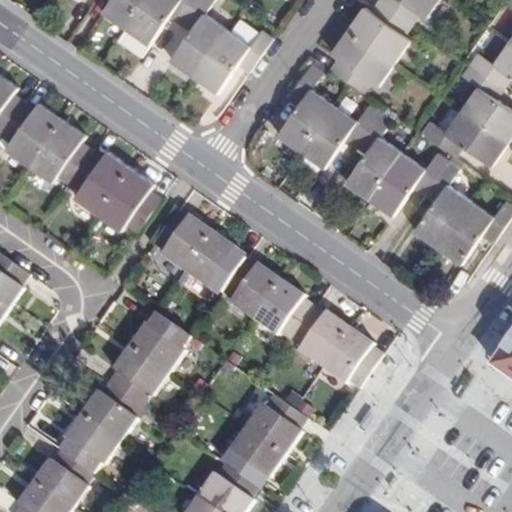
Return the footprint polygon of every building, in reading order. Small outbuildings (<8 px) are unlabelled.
[(113,0),(105,13),(128,29),(152,45),(172,17),(194,32),(173,60),(220,93),(239,66),(251,74),(276,39),(263,30),(261,32),(251,46),(232,32),(207,14),(217,0),(113,0)] [(407,36),(423,14),(429,19),(441,0),(381,0),(373,12),(367,7),(334,54),(340,59),(333,70),(367,94),(375,83),(381,87),(414,40),(407,36)] [(511,7),(511,8),(511,43),(497,65),(480,54),(464,77),(481,88),(449,134),(433,122),(424,135),(458,159),(466,147),(495,167),(511,142),(511,109),(499,100),(511,80),(511,7)] [(261,32),(242,19),(232,32),(251,46),(261,32)] [(152,45),(128,29),(121,39),(145,56),(152,45)] [(281,137),(328,169),(348,141),(369,156),(349,184),(396,217),(416,188),(438,204),(418,233),(465,266),(485,237),(496,244),(511,220),(511,204),(508,201),(496,218),(451,187),(463,170),(440,154),(428,171),(382,138),(394,122),(371,106),(359,122),(314,91),(325,74),(312,65),(289,100),(300,108),(281,137)] [(0,73),(0,134),(3,136),(26,102),(16,95),(20,88),(6,78),(3,81),(0,78),(0,75),(1,74),(0,73)] [(26,102),(3,136),(13,143),(9,149),(33,166),(66,119),(62,116),(59,120),(54,116),(57,113),(42,102),(37,110),(26,102)] [(70,122),(66,119),(33,166),(57,182),(61,177),(72,184),(95,150),(84,143),(89,136),(75,126),(72,129),(67,126),(70,122)] [(95,150),(72,184),(83,192),(79,197),(102,214),(135,167),(131,165),(128,168),(123,165),(125,161),(111,151),(106,158),(95,150)] [(135,167),(102,214),(126,230),(130,225),(140,232),(164,198),(154,191),(159,183),(144,174),(142,177),(136,174),(139,170),(135,167)] [(189,271),(217,231),(213,228),(210,232),(205,228),(208,224),(193,214),(191,217),(180,209),(156,244),(168,251),(166,254),(189,271)] [(221,234),(217,231),(189,271),(213,287),(215,284),(225,292),(249,257),(239,250),(241,247),(226,237),(224,241),(218,237),(221,234)] [(0,303),(12,312),(15,308),(11,305),(14,300),(18,303),(28,288),(26,287),(33,277),(0,253),(0,303)] [(234,302),(258,318),(285,279),(281,276),(279,280),(274,276),(276,272),(262,262),(260,265),(249,257),(225,292),(236,299),(234,302)] [(290,282),(285,279),(258,318),(281,335),(283,332),(294,340),(318,305),(307,298),(309,295),(295,285),(292,289),(287,285),(290,282)] [(0,328),(5,321),(1,319),(5,313),(9,316),(12,312),(0,303),(0,328)] [(303,350),(326,367),(354,327),(350,324),(348,328),(342,324),(345,320),(331,310),(329,313),(318,305),(294,340),(305,347),(303,350)] [(133,345),(173,373),(189,349),(186,347),(194,336),(159,312),(152,323),(149,321),(139,336),(143,338),(139,343),(136,341),(133,345)] [(354,327),(326,367),(350,383),(353,380),(363,388),(388,353),(376,346),(378,343),(363,333),(361,337),(356,333),(358,330),(354,327)] [(511,339),(493,367),(511,380),(511,339)] [(119,370),(111,381),(146,405),(154,395),(156,396),(173,373),(133,345),(130,349),(134,352),(130,357),(126,354),(116,368),(119,370)] [(85,414),(124,441),(141,418),(139,416),(146,405),(111,381),(104,392),(101,390),(91,404),(95,407),(91,412),(88,409),(85,414)] [(268,404),(251,428),(291,456),(293,452),(290,449),(293,444),(297,446),(307,432),(305,430),(312,419),(278,395),(270,406),(268,404)] [(71,439),(63,449),(98,474),(106,463),(108,465),(124,441),(85,414),(82,418),(86,420),(82,425),(78,423),(68,437),(71,439)] [(288,460),(291,456),(251,428),(234,451),(237,453),(229,463),(264,488),(271,477),(274,479),(284,465),(280,462),(284,457),(288,460)] [(40,478),(37,482),(77,509),(93,486),(91,484),(98,474),(63,449),(56,460),(54,458),(44,472),(47,475),(44,480),(40,478)] [(256,499),(264,488),(229,463),(221,474),(219,473),(202,496),(224,511),(250,511),(259,501),(256,499)] [(75,511),(77,509),(37,482),(34,486),(38,488),(34,493),(31,491),(21,505),(23,507),(19,511),(75,511)] [(224,511),(202,496),(191,511),(224,511)]
